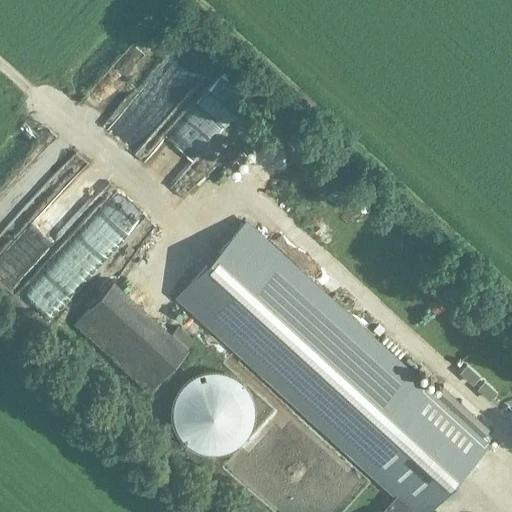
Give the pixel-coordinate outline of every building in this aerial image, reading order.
[(164,59),(186,82),(207,62),(186,40),(164,59)] [(173,186),(183,197),(193,187),(194,189),(232,153),(221,140),(173,186)] [(274,158),(280,151),(271,143),(252,165),(269,181),(283,165),(274,158)] [(68,248),(96,217),(91,213),(33,276),(61,301),(79,281),(66,270),(78,256),(68,248)] [(178,298),(397,497),(414,511),(425,511),(488,443),(483,438),(435,395),(246,223),(178,298)] [(187,347),(115,282),(76,325),(147,390),(187,347)] [(196,376),(193,378),(187,382),(184,386),(180,391),(177,397),(175,403),(174,408),(174,415),(175,422),(177,429),(181,435),(184,440),(190,445),(195,448),(200,450),(210,452),(218,452),(224,451),(233,448),(239,443),(245,438),(249,432),(252,424),(254,418),(254,409),(252,401),(249,393),(245,387),(239,381),(231,376),(223,373),(215,372),(209,372),(203,374),(196,376)] [(414,511),(397,497),(383,511),(414,511)]
